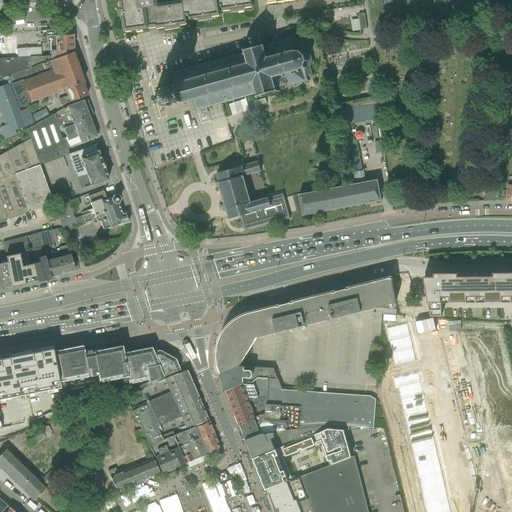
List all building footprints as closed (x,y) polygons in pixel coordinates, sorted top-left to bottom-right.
[(125,0),(125,1),(122,1),(126,31),(149,27),(149,26),(157,25),(158,28),(187,23),(186,16),(190,15),(190,19),(220,15),(219,7),(222,6),(223,10),(252,6),(251,0),(182,0),(183,1),(158,5),(157,0),(125,0)] [(359,19),(351,20),(352,29),(352,31),(352,32),(360,31),(360,30),(366,29),(365,15),(363,15),(363,13),(358,14),(359,19)] [(0,79),(7,77),(73,52),(72,35),(64,35),(64,30),(46,31),(46,36),(45,36),(45,37),(42,37),(42,44),(49,44),(50,57),(17,58),(1,59),(0,58),(0,79)] [(195,66),(194,61),(193,62),(188,64),(188,63),(187,63),(188,68),(185,69),(185,66),(183,67),(184,69),(173,72),(170,71),(170,73),(172,74),(175,84),(160,88),(157,87),(156,89),(157,90),(162,108),(162,109),(164,111),(166,108),(181,104),(184,105),(184,103),(187,103),(187,101),(193,100),(195,110),(194,112),(195,113),(197,110),(200,110),(201,115),(203,114),(202,113),(207,112),(207,113),(208,113),(207,108),(209,107),(209,110),(211,110),(210,107),(221,104),(221,107),(223,106),(222,103),(233,100),(233,103),(235,103),(234,100),(244,97),(245,100),(247,99),(246,97),(257,94),(257,95),(255,98),(257,98),(259,96),(275,91),(280,93),(281,90),(277,89),(277,88),(285,85),(286,88),(288,88),(288,87),(294,85),(294,87),(296,86),(295,85),(301,83),(302,85),(303,84),(303,82),(304,82),(304,85),(307,84),(308,81),(309,82),(310,81),(308,80),(307,78),(312,76),(313,77),(314,76),(313,76),(310,67),(311,67),(312,66),(311,66),(312,61),(313,62),(313,60),(312,60),(310,51),(311,51),(310,50),(309,50),(305,47),(306,46),(305,46),(304,47),(302,38),(302,37),(301,37),(301,38),(296,39),(296,37),(297,35),(296,34),(295,36),(290,37),(289,35),(288,36),(288,38),(282,39),(282,38),(280,38),(281,40),(275,42),(274,41),(273,41),(273,44),(265,46),(265,45),(267,42),(265,41),(263,44),(247,48),(243,47),(242,49),(245,51),(245,52),(234,55),(234,52),(232,53),(233,56),(222,58),(222,56),(220,56),(221,59),(211,62),(210,59),(208,60),(209,62),(198,65),(198,63),(196,63),(197,66),(195,66)] [(15,36),(0,36),(0,44),(1,59),(17,58),(15,36)] [(73,52),(7,77),(19,108),(31,103),(30,101),(63,89),(63,88),(82,81),(82,82),(83,82),(76,62),(73,52)] [(87,95),(82,82),(82,81),(63,88),(63,89),(65,89),(67,95),(59,99),(61,105),(87,95)] [(8,84),(0,86),(0,105),(7,125),(0,127),(0,129),(4,140),(16,135),(14,130),(33,124),(28,109),(18,112),(8,84)] [(347,104),(336,107),(337,113),(339,126),(352,124),(357,123),(380,119),(378,105),(376,99),(347,104)] [(68,112),(55,117),(59,127),(72,122),(88,116),(83,101),(77,103),(66,107),(68,112)] [(25,129),(29,139),(36,159),(55,152),(67,147),(64,138),(61,139),(57,128),(59,127),(55,117),(53,114),(25,129)] [(73,126),(63,130),(68,142),(78,139),(79,143),(92,138),(96,136),(90,121),(88,116),(72,122),(73,126)] [(352,124),(339,126),(348,172),(361,170),(352,124)] [(36,159),(29,139),(0,154),(0,220),(5,219),(6,219),(7,219),(7,218),(23,212),(23,214),(41,207),(52,203),(45,181),(39,165),(36,159)] [(89,147),(68,155),(70,161),(75,173),(80,172),(81,171),(83,176),(86,174),(90,186),(100,182),(108,180),(104,168),(101,162),(95,145),(89,147)] [(55,152),(36,159),(39,165),(57,157),(55,152)] [(219,183),(229,219),(248,214),(250,222),(271,215),(269,208),(271,207),(268,197),(251,202),(243,176),(261,170),(259,161),(245,165),(243,161),(230,165),(232,169),(217,173),(219,182),(219,183)] [(299,195),(301,206),(303,216),(381,200),(377,180),(299,195)] [(55,211),(58,218),(63,231),(95,219),(96,222),(100,220),(103,229),(110,227),(128,222),(128,221),(125,213),(124,214),(121,215),(117,203),(118,202),(119,199),(118,196),(116,195),(112,196),(111,198),(106,200),(102,191),(87,196),(93,211),(74,218),(70,208),(79,204),(77,198),(53,206),(55,211)] [(486,191),(486,199),(499,199),(499,191),(486,191)] [(53,206),(52,203),(41,207),(44,215),(55,211),(53,206)] [(46,222),(58,218),(55,211),(44,215),(46,222)] [(48,230),(36,234),(41,249),(53,246),(50,237),(49,232),(48,230)] [(36,234),(28,236),(32,252),(41,249),(36,234)] [(6,262),(11,285),(12,286),(25,284),(24,282),(21,266),(18,250),(29,247),(26,236),(2,242),(6,262)] [(58,251),(56,251),(61,273),(74,270),(68,245),(57,247),(58,251)] [(50,276),(61,273),(56,251),(44,254),(50,276)] [(39,262),(33,263),(37,279),(38,281),(51,278),(50,276),(44,254),(44,255),(38,258),(39,262)] [(10,285),(11,285),(6,262),(0,263),(0,286),(4,286),(4,287),(5,287),(4,286),(10,284),(10,285)] [(33,263),(32,264),(21,266),(24,282),(37,279),(33,263)] [(434,277),(423,277),(431,316),(436,316),(442,316),(442,314),(442,310),(441,309),(441,302),(511,301),(511,272),(493,273),(434,273),(434,277)] [(402,274),(392,276),(397,307),(408,305),(402,274)] [(217,366),(220,373),(238,366),(240,365),(257,337),(344,315),(396,302),(392,276),(345,288),(346,290),(340,292),(337,292),(337,290),(329,292),(324,293),(321,294),(289,302),(290,304),(281,306),(281,304),(242,313),(243,315),(239,317),(236,319),(233,321),(230,323),(228,326),(225,329),(223,332),(221,336),(220,339),(219,343),(218,347),(217,350),(217,354),(217,358),(217,362),(218,366),(217,366)] [(406,324),(386,328),(395,367),(397,377),(393,379),(395,389),(398,388),(426,511),(449,511),(418,372),(415,362),(406,324)] [(456,329),(437,334),(439,343),(458,339),(456,329)] [(458,339),(439,343),(441,353),(460,348),(458,339)] [(123,354),(121,345),(120,345),(120,347),(117,347),(116,345),(101,348),(102,349),(100,350),(100,351),(93,352),(93,351),(91,352),(91,350),(89,349),(86,350),(84,352),(85,353),(84,353),(82,346),(81,346),(81,347),(74,348),(74,347),(73,347),(73,348),(63,350),(62,349),(61,350),(61,349),(54,350),(54,351),(53,351),(59,382),(97,374),(98,382),(126,376),(127,383),(148,379),(148,382),(162,376),(179,369),(175,358),(159,350),(158,350),(153,351),(151,348),(151,347),(141,349),(141,348),(131,350),(131,351),(130,351),(130,352),(123,354)] [(0,399),(59,388),(60,388),(59,382),(53,351),(52,347),(52,346),(39,349),(31,351),(31,350),(19,353),(9,355),(8,355),(0,356),(0,399)] [(460,348),(441,353),(444,362),(463,358),(460,348)] [(463,358),(444,362),(446,371),(465,367),(463,358)] [(220,373),(226,390),(242,384),(281,386),(274,368),(238,366),(220,373)] [(465,367),(446,371),(448,381),(467,376),(465,367)] [(170,392),(192,383),(186,369),(177,373),(164,379),(170,392)] [(467,376),(448,381),(450,390),(469,386),(468,382),(467,376)] [(146,403),(147,404),(151,415),(197,396),(192,383),(170,392),(146,402),(146,403)] [(226,390),(232,405),(248,399),(248,401),(257,399),(258,402),(262,403),(375,411),(376,397),(371,394),(312,391),(312,388),(281,386),(242,384),(226,390)] [(469,386),(450,390),(452,400),(471,395),(469,386)] [(65,397),(70,410),(92,401),(86,388),(65,397)] [(471,395),(452,400),(455,409),(456,409),(474,405),(471,395)] [(151,415),(157,427),(180,418),(181,420),(183,419),(183,417),(202,408),(197,396),(151,415)] [(232,405),(240,425),(255,418),(258,418),(270,418),(270,419),(291,421),(326,423),(336,424),(375,426),(375,411),(262,403),(258,402),(257,399),(248,401),(248,399),(232,405)] [(161,473),(183,464),(179,452),(180,452),(178,447),(183,445),(178,434),(162,440),(157,427),(151,415),(147,404),(132,410),(147,441),(154,456),(161,473)] [(474,405),(456,409),(458,417),(477,412),(475,405),(474,405)] [(181,420),(185,429),(207,420),(207,419),(202,408),(183,417),(183,419),(181,420)] [(477,412),(458,417),(459,424),(478,420),(477,412)] [(240,425),(246,440),(274,428),(326,425),(326,423),(291,421),(270,419),(270,418),(258,418),(255,418),(240,425)] [(478,420),(459,424),(461,432),(480,428),(478,420)] [(183,445),(193,441),(198,439),(199,441),(214,435),(208,421),(193,428),(178,434),(183,445)] [(336,428),(336,424),(326,423),(326,425),(274,428),(246,440),(253,458),(276,449),(308,437),(320,432),(328,429),(330,428),(336,428)] [(24,434),(29,445),(45,438),(40,426),(24,434)] [(480,428),(461,432),(463,440),(482,435),(480,428)] [(276,449),(253,458),(253,459),(255,462),(257,469),(264,485),(265,490),(292,479),(284,460),(281,461),(279,457),(283,456),(286,457),(299,451),(298,450),(301,449),(302,450),(315,445),(314,444),(316,443),(320,441),(325,454),(328,452),(329,455),(326,456),(330,465),(351,457),(348,447),(348,445),(344,430),(328,429),(320,432),(308,437),(276,449)] [(218,445),(217,443),(214,435),(199,441),(198,439),(193,441),(200,457),(216,451),(218,445)] [(482,435),(463,440),(465,448),(484,443),(482,435)] [(183,464),(193,460),(200,457),(193,441),(183,445),(178,447),(180,452),(179,452),(183,464)] [(484,443),(465,448),(467,455),(486,451),(484,443)] [(0,454),(0,468),(33,500),(56,477),(49,470),(39,480),(7,448),(0,454)] [(486,453),(467,458),(469,466),(488,461),(486,453)] [(368,511),(363,489),(362,484),(358,470),(354,455),(351,457),(330,465),(292,479),(265,490),(267,493),(268,493),(270,494),(272,494),(276,502),(279,511),(368,511)] [(153,459),(139,465),(145,480),(159,474),(153,459)] [(488,461),(469,466),(471,474),(489,469),(490,469),(488,461)] [(139,465),(124,471),(130,485),(145,480),(139,465)] [(130,485),(124,471),(122,471),(121,470),(116,472),(115,468),(107,471),(116,491),(130,485)] [(471,474),(470,474),(472,483),(491,479),(489,469),(471,474)] [(491,479),(472,483),(474,492),(493,488),(491,479)] [(493,488),(474,492),(476,501),(495,497),(493,488)] [(495,497),(476,501),(478,510),(497,506),(495,497)]
